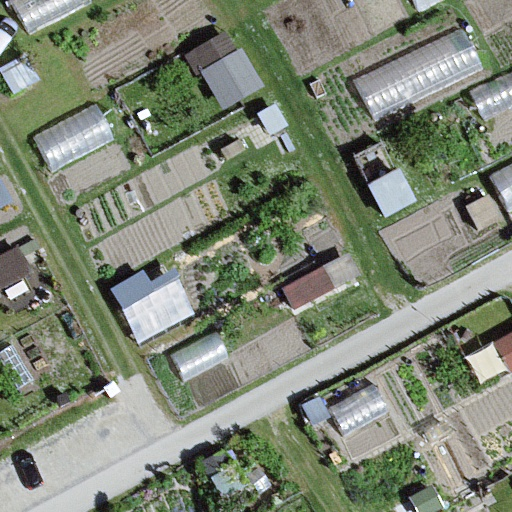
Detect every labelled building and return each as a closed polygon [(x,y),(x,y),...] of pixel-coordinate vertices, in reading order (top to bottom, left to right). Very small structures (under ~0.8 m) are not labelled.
[(26,41),(90,8),(85,0),(12,0),(6,3),(26,41)] [(411,0),(417,12),(442,0),(411,0)] [(371,123),(481,74),(463,33),(352,82),(371,123)] [(228,37),(185,60),(219,122),(262,100),(228,37)] [(511,161),(487,172),(503,212),(511,208),(511,161)] [(0,267),(0,301),(31,290),(20,260),(0,267)] [(180,329),(155,278),(108,300),(133,352),(180,329)] [(511,343),(492,355),(507,383),(511,380),(511,343)] [(337,438),(388,418),(373,380),(322,401),(337,438)]
